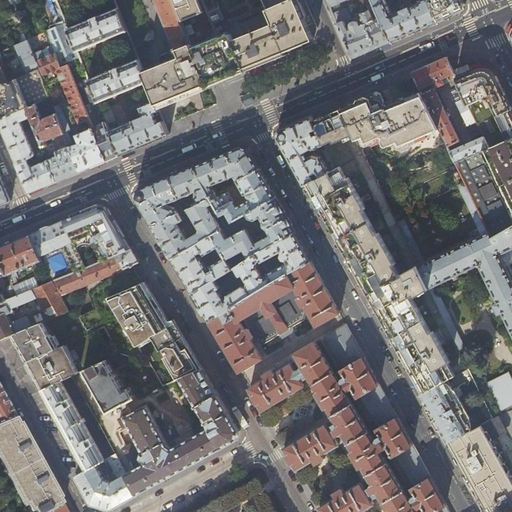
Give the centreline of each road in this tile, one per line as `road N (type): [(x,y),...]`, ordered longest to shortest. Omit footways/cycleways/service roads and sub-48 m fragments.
road 1 (residential): [(256,123),(466,511)]
road 2 (residential): [(265,444),(112,182)]
road 3 (unclassified): [(78,511),(0,363)]
road 4 (secondary): [(112,182),(256,123)]
road 5 (secondary): [(352,82),(487,22)]
road 6 (residential): [(265,444),(142,511)]
